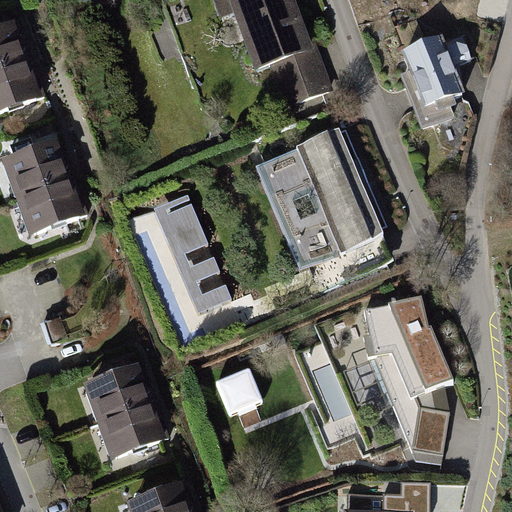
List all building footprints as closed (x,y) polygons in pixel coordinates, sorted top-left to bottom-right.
[(209,0),(218,24),(230,19),(252,81),(271,74),(284,111),(334,94),(316,45),(309,48),(291,0),(209,0)] [(15,25),(0,30),(0,73),(29,63),(15,25)] [(461,42),(399,64),(424,133),(470,116),(453,69),(468,63),(461,42)] [(29,63),(0,73),(0,114),(42,100),(29,63)] [(347,132),(259,173),(301,275),(344,258),(353,281),(396,264),(383,232),(390,231),(347,132)] [(60,144),(6,162),(19,201),(73,182),(60,144)] [(73,182),(19,201),(32,238),(86,219),(73,182)] [(188,199),(155,214),(200,315),(231,302),(226,290),(203,301),(196,285),(221,275),(215,261),(191,272),(186,259),(210,248),(192,208),(169,218),(168,215),(191,205),(188,199)] [(425,302),(366,315),(378,358),(394,359),(415,404),(458,385),(431,330),(425,302)] [(143,369),(89,388),(102,427),(157,407),(143,369)] [(219,381),(231,419),(266,408),(254,370),(219,381)] [(157,407),(102,427),(115,464),(170,444),(157,407)] [(421,411),(414,454),(445,459),(452,416),(421,411)] [(195,511),(187,488),(133,507),(134,511),(195,511)] [(383,497),(382,511),(424,511),(424,497),(383,497)]
